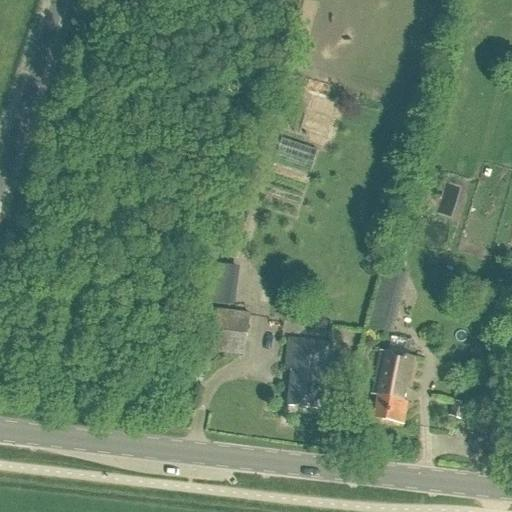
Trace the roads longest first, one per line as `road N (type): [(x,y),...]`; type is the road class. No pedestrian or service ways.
road 1 (secondary): [(511,489),(0,430)]
road 2 (unclassified): [(0,181),(58,0)]
